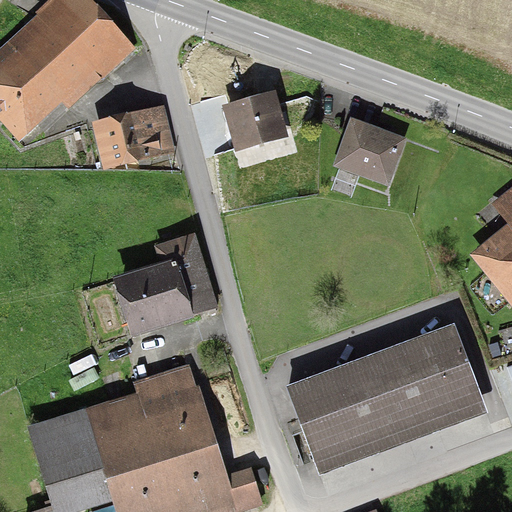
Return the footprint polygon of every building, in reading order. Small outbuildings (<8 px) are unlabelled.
[(53,0),(0,50),(0,128),(13,142),(50,107),(57,115),(126,51),(77,0),(53,0)] [(271,103),(219,117),(231,162),(283,148),(271,103)] [(163,108),(91,125),(103,175),(175,157),(163,108)] [(400,149),(344,131),(329,178),(385,196),(400,149)] [(509,233),(467,266),(511,324),(511,195),(492,211),(509,233)] [(160,272),(105,290),(124,346),(214,316),(190,242),(154,253),(160,272)] [(449,332),(282,392),(314,480),(481,421),(449,332)] [(132,404),(25,439),(48,511),(86,511),(105,506),(107,511),(261,511),(250,476),(221,485),(185,372),(128,391),(132,404)]
